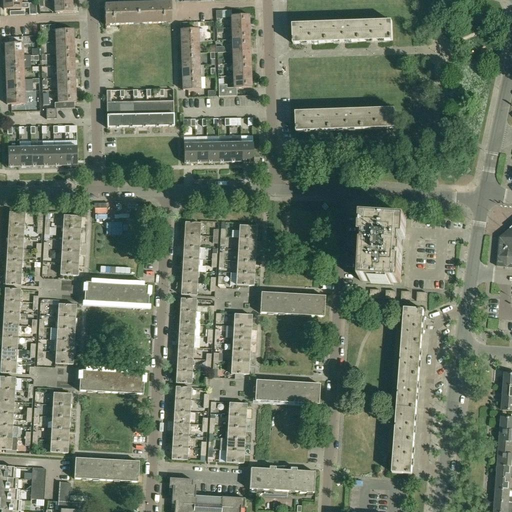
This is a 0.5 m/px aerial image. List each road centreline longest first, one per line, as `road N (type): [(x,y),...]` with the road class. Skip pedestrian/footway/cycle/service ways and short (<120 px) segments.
road 1 (residential): [(149,511),(168,190)]
road 2 (residential): [(326,511),(343,191)]
road 3 (unclassified): [(443,479),(421,459),(431,329),(443,317),(465,314)]
road 4 (residential): [(97,190),(91,0)]
road 5 (residential): [(273,189),(267,0)]
road 6 (unclassified): [(483,197),(343,191)]
road 7 (tertiary): [(483,197),(511,66)]
road 8 (tertiary): [(443,479),(460,348)]
